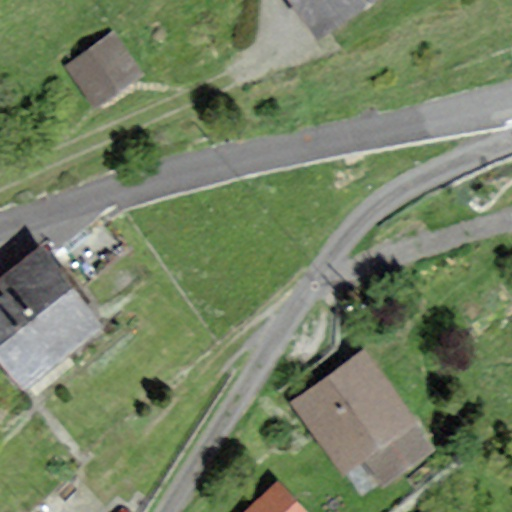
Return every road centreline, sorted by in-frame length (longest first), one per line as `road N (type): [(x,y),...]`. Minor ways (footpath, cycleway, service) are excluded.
road 1 (residential): [(0,228),(245,160),(511,107)]
road 2 (residential): [(168,511),(263,357),(379,205),(511,142)]
road 3 (track): [(285,32),(261,63),(0,183)]
road 4 (track): [(67,511),(231,353),(271,321),(286,325)]
